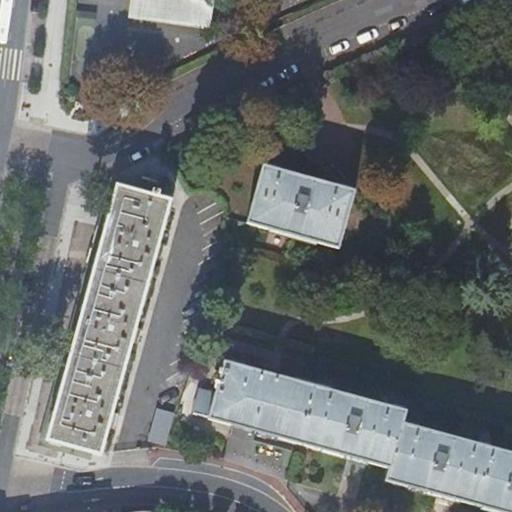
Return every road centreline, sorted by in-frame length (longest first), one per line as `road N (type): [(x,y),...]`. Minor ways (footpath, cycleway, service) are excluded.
road 1 (unclassified): [(0,137),(67,155),(107,146),(414,0)]
road 2 (tertiary): [(0,500),(150,485),(227,496),(260,511)]
